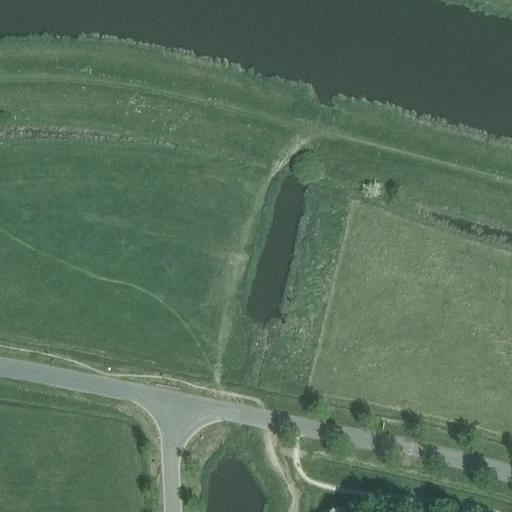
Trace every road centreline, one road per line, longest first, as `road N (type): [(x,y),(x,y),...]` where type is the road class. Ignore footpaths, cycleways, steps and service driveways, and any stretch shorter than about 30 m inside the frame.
road 1 (unclassified): [(170,402),(511,476)]
road 2 (unknown): [(212,391),(0,348)]
road 3 (unclassified): [(0,369),(170,402)]
road 4 (unknown): [(295,511),(293,492),(269,453),(262,401),(212,391)]
